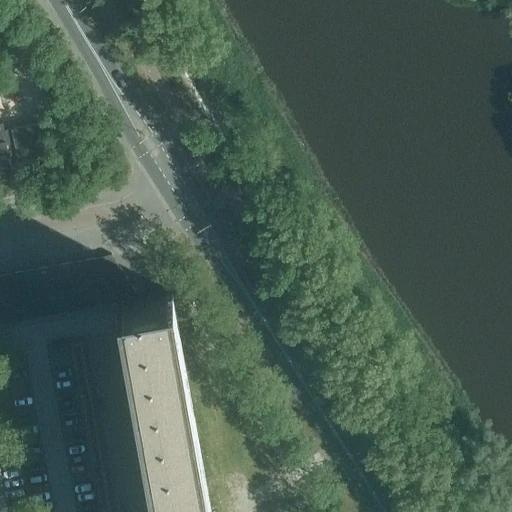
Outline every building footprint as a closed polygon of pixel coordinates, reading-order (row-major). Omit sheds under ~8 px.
[(0,173),(12,171),(9,155),(16,154),(17,159),(49,153),(43,122),(4,129),(3,122),(0,122),(0,173)] [(100,280),(112,278),(107,255),(95,257),(100,280)] [(88,283),(100,280),(95,257),(84,259),(88,283)] [(76,285),(88,283),(84,259),(72,261),(76,285)] [(64,287),(76,285),(72,261),(60,263),(64,287)] [(53,289),(64,287),(60,263),(48,265),(53,289)] [(41,291),(53,289),(48,265),(36,267),(41,291)] [(29,293),(41,291),(36,267),(25,269),(29,293)] [(17,295),(29,293),(25,269),(13,272),(17,295)] [(5,298),(17,295),(13,272),(1,274),(5,298)] [(104,304),(116,302),(112,278),(100,280),(104,304)] [(92,306),(104,304),(100,280),(88,283),(92,306)] [(81,309),(92,306),(88,283),(76,285),(81,309)] [(69,311),(81,309),(76,285),(64,287),(69,311)] [(57,313),(69,311),(64,287),(53,289),(57,313)] [(45,315),(57,313),(53,289),(41,291),(45,315)] [(33,317),(45,315),(41,291),(29,293),(33,317)] [(213,511),(211,509),(172,292),(116,302),(154,511),(213,511)] [(22,319),(33,317),(29,293),(17,295),(22,319)] [(10,321),(22,319),(17,295),(5,298),(10,321)] [(0,323),(10,321),(5,298),(0,298),(0,323)]
